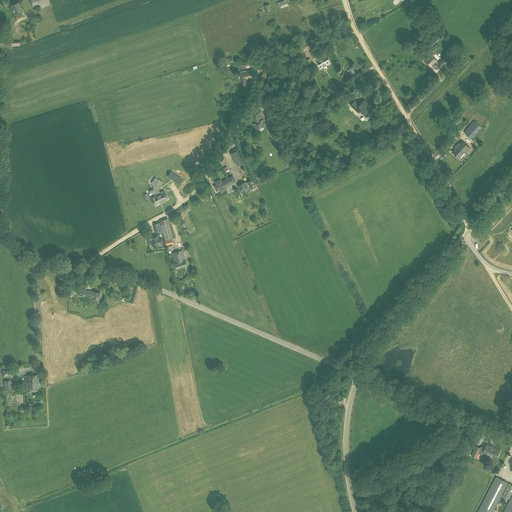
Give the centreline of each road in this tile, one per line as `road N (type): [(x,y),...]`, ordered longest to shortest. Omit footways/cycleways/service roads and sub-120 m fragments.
road 1 (unclassified): [(356,374),(135,279),(31,255),(0,212)]
road 2 (track): [(83,267),(182,202),(255,100),(303,51),(353,28)]
road 3 (track): [(470,229),(344,0)]
road 4 (unclassified): [(356,374),(397,306),(465,235)]
road 5 (track): [(511,438),(356,374)]
road 6 (unclassified): [(355,511),(345,435),(356,374)]
road 7 (unknown): [(31,255),(40,363),(13,372)]
